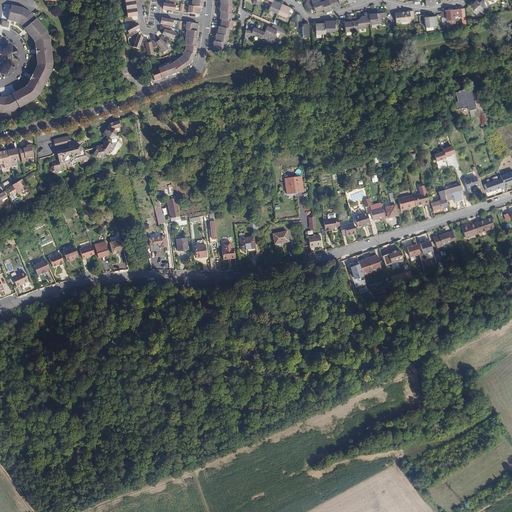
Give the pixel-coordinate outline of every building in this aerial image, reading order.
[(272,2),(269,9),(278,13),(282,4),(273,0),(272,2)] [(316,12),(323,10),(320,0),(313,3),(316,12)] [(324,12),(332,9),(330,4),(334,3),(333,0),(319,0),(320,0),(323,10),(324,12)] [(483,9),(486,6),(484,1),(483,0),(482,0),(479,3),(476,1),(470,6),(477,13),(483,8),(483,9)] [(137,8),(135,1),(125,2),(127,9),(137,8)] [(175,11),(176,5),(173,5),(173,4),(169,3),(166,3),(166,4),(165,4),(163,9),(175,11)] [(220,11),(231,13),(232,5),(220,3),(219,7),(220,7),(220,11)] [(286,17),(291,8),(282,4),(278,13),(286,17)] [(23,8),(12,5),(9,20),(19,22),(21,23),(35,41),(35,43),(38,64),(37,66),(27,86),(26,86),(7,97),(6,97),(5,97),(5,98),(0,97),(0,112),(3,113),(13,111),(35,99),(41,92),(51,72),(53,63),(50,40),(47,31),(32,13),(23,8)] [(202,11),(202,7),(192,6),(190,5),(188,13),(200,15),(200,11),(202,11)] [(127,9),(128,17),(124,18),(125,21),(133,20),(132,17),(138,16),(137,8),(127,9)] [(459,17),(465,16),(464,9),(446,11),(447,24),(455,23),(455,16),(459,16),(459,17)] [(221,19),(231,20),(232,13),(231,13),(220,11),(220,15),(220,19),(221,19)] [(395,13),(396,22),(411,21),(411,19),(414,18),(414,16),(413,11),(395,13)] [(296,20),(301,20),(302,16),(294,12),(290,21),(296,20)] [(366,24),(370,23),(369,15),(369,12),(364,13),(362,14),(362,16),(359,20),(357,20),(358,29),(366,28),(366,24)] [(370,23),(370,25),(382,23),(381,18),(381,13),(377,13),(377,14),(369,15),(370,23)] [(346,32),(358,31),(358,29),(357,20),(357,17),(350,18),(350,20),(344,20),(346,32)] [(436,17),(425,18),(426,28),(437,26),(436,17)] [(164,26),(171,27),(171,26),(173,26),(174,20),(162,19),(161,24),(162,24),(162,26),(164,26)] [(221,26),(230,27),(232,28),(233,21),(231,20),(221,19),(221,23),(222,23),(221,26)] [(265,32),(262,37),(267,40),(269,36),(274,38),(277,32),(287,36),(287,29),(282,27),(277,25),(279,21),(275,19),(273,23),(271,28),(267,26),(265,32)] [(325,21),(325,23),(326,32),(335,32),(335,21),(325,21)] [(187,30),(199,32),(199,28),(198,28),(198,24),(187,22),(186,30),(187,30)] [(127,29),(129,33),(127,35),(128,38),(135,34),(133,31),(140,28),(137,23),(136,24),(135,23),(130,25),(130,26),(127,29)] [(325,23),(316,24),(316,35),(326,34),(326,32),(325,23)] [(170,31),(171,27),(164,26),(164,29),(165,30),(164,35),(166,35),(166,37),(168,39),(170,39),(170,37),(174,38),(176,33),(170,31)] [(217,33),(228,35),(229,35),(230,27),(221,26),(219,26),(218,30),(217,30),(217,33)] [(251,34),(262,39),(262,37),(265,32),(261,31),(254,27),(252,31),(246,30),(245,36),(247,37),(250,37),(251,34)] [(186,37),(196,39),(197,35),(199,35),(199,32),(187,30),(186,37)] [(215,40),(225,42),(226,42),(228,35),(217,33),(216,37),(215,37),(215,40)] [(134,42),(135,43),(134,47),(142,50),(145,48),(145,44),(142,43),(143,38),(138,36),(138,37),(136,37),(134,42)] [(167,41),(168,39),(166,37),(162,36),(160,38),(161,40),(156,43),(158,45),(157,46),(158,47),(160,49),(162,49),(164,52),(168,48),(164,44),(167,41)] [(186,45),(197,46),(198,43),(196,42),(196,39),(186,37),(185,45),(186,45)] [(214,44),(215,50),(215,49),(224,49),(225,49),(225,42),(215,40),(214,44)] [(156,47),(157,46),(158,45),(156,43),(155,41),(151,41),(151,43),(146,44),(145,48),(146,51),(147,51),(148,55),(153,54),(152,48),(156,47)] [(185,51),(195,55),(196,51),(197,46),(186,45),(185,51)] [(183,56),(190,63),(191,62),(192,60),(195,55),(185,51),(183,56)] [(178,60),(184,69),(188,66),(190,63),(183,56),(178,60)] [(173,63),(176,73),(177,73),(180,71),(184,69),(178,60),(173,63)] [(169,76),(176,73),(173,63),(166,66),(169,76)] [(162,78),(169,76),(166,66),(165,66),(159,69),(162,78)] [(159,69),(158,69),(152,71),(155,81),(162,78),(159,69)] [(476,109),(470,88),(459,92),(459,93),(456,93),(458,102),(455,103),(457,110),(463,108),(463,109),(467,108),(468,111),(476,109)] [(103,135),(107,137),(106,139),(103,143),(102,145),(96,147),(96,149),(95,151),(93,155),(98,159),(101,158),(102,157),(103,157),(105,157),(104,154),(108,153),(109,151),(111,153),(115,146),(118,140),(116,138),(114,129),(120,127),(118,121),(114,122),(109,124),(103,135)] [(70,141),(69,136),(67,136),(59,138),(61,145),(67,143),(67,142),(70,141)] [(75,144),(75,141),(72,142),(68,143),(70,149),(68,150),(66,150),(67,151),(61,152),(57,154),(58,159),(56,159),(52,161),(53,165),(51,167),(49,171),(55,174),(58,173),(59,171),(61,171),(61,170),(64,169),(65,167),(67,167),(68,168),(69,169),(71,169),(72,167),(71,165),(76,164),(77,162),(80,162),(80,163),(87,162),(90,156),(85,152),(84,150),(75,144)] [(19,149),(22,162),(26,161),(25,159),(33,157),(31,148),(31,144),(29,145),(26,145),(27,147),(19,149)] [(452,147),(443,150),(444,152),(445,158),(455,154),(452,147)] [(7,150),(11,167),(16,166),(15,161),(19,160),(16,148),(7,150)] [(5,168),(11,167),(7,150),(0,151),(0,163),(0,165),(4,164),(5,168)] [(445,158),(444,152),(434,155),(436,162),(446,160),(445,158)] [(301,177),(285,179),(287,194),(303,192),(301,177)] [(465,184),(467,191),(468,193),(470,192),(473,192),(472,189),(474,187),(480,185),(477,177),(473,179),(469,177),(464,179),(465,184)] [(11,188),(7,190),(11,196),(17,193),(18,194),(27,189),(22,180),(12,185),(13,186),(11,188)] [(425,206),(429,205),(428,201),(428,199),(427,196),(425,187),(424,185),(418,187),(420,194),(416,195),(418,206),(424,204),(425,206)] [(463,192),(461,186),(444,190),(447,201),(454,199),(455,202),(458,202),(461,201),(463,200),(461,193),(463,192)] [(412,195),(398,199),(401,210),(415,207),(412,195)] [(369,198),(363,200),(365,207),(371,205),(369,198)] [(398,215),(396,204),(394,198),(390,199),(391,203),(392,206),(386,208),(388,218),(398,215)] [(180,219),(180,217),(179,217),(178,212),(177,212),(175,199),(167,200),(161,201),(162,204),(168,203),(171,222),(172,221),(180,219)] [(447,205),(445,199),(441,200),(431,203),(434,213),(443,211),(441,207),(447,205)] [(161,204),(153,205),(158,224),(163,223),(165,223),(161,204)] [(214,213),(213,204),(206,205),(207,214),(209,214),(214,213)] [(383,208),(381,204),(370,207),(373,220),(382,218),(385,217),(383,208)] [(276,220),(299,218),(299,210),(275,212),(276,220)] [(366,226),(371,224),(367,213),(355,217),(358,227),(363,226),(365,225),(366,226)] [(324,220),(325,231),(331,230),(331,229),(334,229),(334,228),(337,227),(336,218),(328,219),(324,220)] [(474,223),(478,234),(494,228),(491,218),(474,223)] [(210,243),(217,242),(215,221),(210,221),(211,229),(209,229),(210,243)] [(342,236),(346,235),(346,236),(356,233),(353,223),(344,225),(343,224),(340,225),(340,227),(342,236)] [(474,223),(470,224),(470,225),(462,228),(465,238),(478,234),(474,223)] [(287,232),(274,234),(275,244),(288,241),(287,232)] [(457,245),(453,232),(448,233),(448,232),(443,234),(443,235),(439,236),(439,235),(433,237),(437,248),(442,246),(442,245),(451,243),(452,246),(457,245)] [(308,237),(310,248),(321,246),(320,235),(308,237)] [(165,236),(149,239),(150,247),(160,245),(160,248),(167,247),(165,236)] [(254,237),(240,239),(242,250),(247,249),(248,251),(255,250),(255,248),(254,237)] [(186,238),(176,239),(178,250),(188,249),(186,238)] [(124,251),(121,240),(110,243),(113,254),(116,253),(116,254),(121,253),(120,252),(124,251)] [(430,240),(420,243),(423,253),(433,251),(430,240)] [(105,242),(95,245),(99,258),(109,255),(105,242)] [(224,249),(222,250),(223,260),(235,258),(234,248),(232,248),(231,243),(230,242),(225,243),(224,244),(224,249)] [(417,243),(407,246),(410,257),(420,254),(417,243)] [(95,255),(92,245),(80,249),(83,259),(95,255)] [(205,245),(195,246),(197,258),(207,257),(205,245)] [(79,257),(75,247),(71,249),(71,247),(67,248),(68,249),(63,251),(66,260),(70,259),(70,262),(73,261),(73,260),(74,259),(75,258),(79,257)] [(396,251),(396,250),(392,250),(393,252),(388,253),(391,263),(398,261),(399,260),(396,251)] [(60,253),(49,258),(53,267),(59,265),(64,263),(60,253)] [(386,264),(391,263),(388,253),(383,255),(386,264)] [(381,266),(377,255),(359,262),(364,274),(381,268),(381,266)] [(50,270),(46,260),(34,266),(38,275),(41,273),(42,274),(47,272),(46,271),(50,270)] [(364,274),(359,262),(350,265),(352,270),(350,271),(352,275),(354,275),(355,279),(359,278),(360,281),(365,279),(364,274)] [(29,281),(24,271),(17,275),(12,277),(17,287),(29,281)] [(413,278),(411,271),(402,273),(404,280),(413,278)] [(399,274),(391,276),(393,283),(401,281),(399,274)] [(354,275),(352,275),(356,288),(367,284),(365,279),(360,281),(359,278),(355,279),(354,275)]
